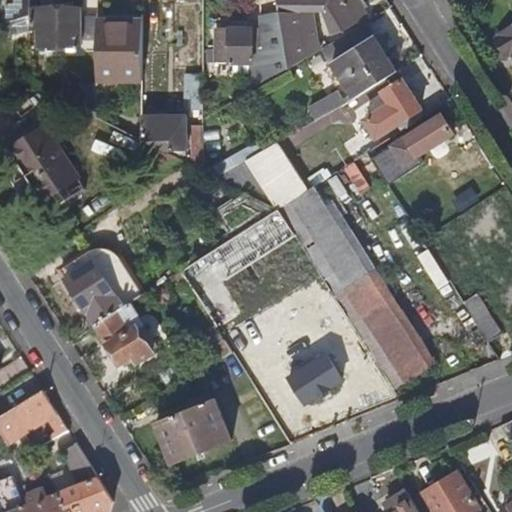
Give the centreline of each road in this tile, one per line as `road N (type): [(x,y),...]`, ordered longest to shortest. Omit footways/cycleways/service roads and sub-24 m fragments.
road 1 (residential): [(201,511),(511,386)]
road 2 (residential): [(150,511),(0,293)]
road 3 (residential): [(418,0),(511,149)]
